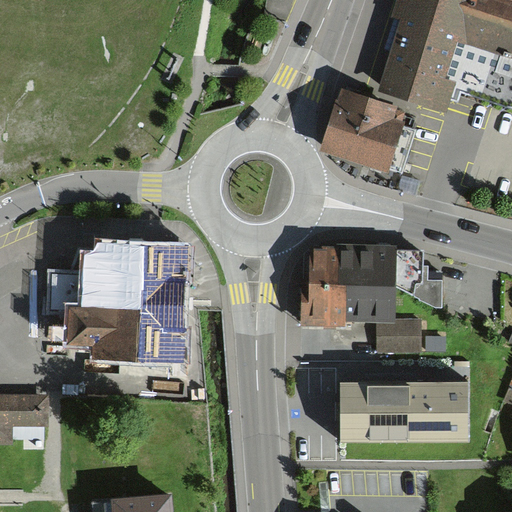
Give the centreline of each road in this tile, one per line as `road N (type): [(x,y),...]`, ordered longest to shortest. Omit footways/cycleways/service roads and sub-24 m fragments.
road 1 (tertiary): [(310,198),(393,214),(511,253)]
road 2 (residential): [(204,188),(90,186),(39,193),(0,211)]
road 3 (primary): [(262,511),(255,339)]
road 4 (primary): [(316,37),(245,138)]
road 5 (primary): [(300,158),(316,37)]
